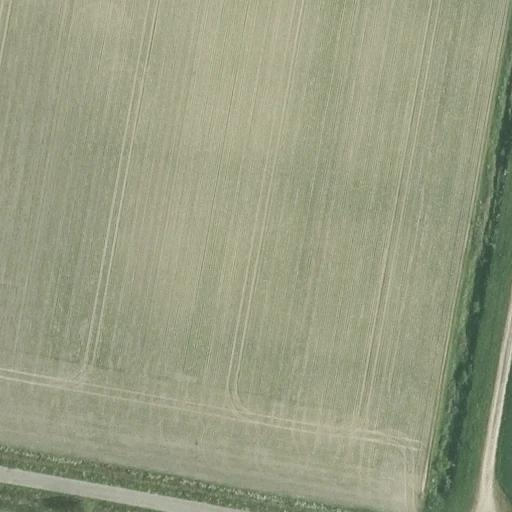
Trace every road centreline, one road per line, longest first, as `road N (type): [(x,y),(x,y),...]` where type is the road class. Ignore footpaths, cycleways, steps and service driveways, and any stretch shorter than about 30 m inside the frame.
road 1 (track): [(473,511),(511,318)]
road 2 (track): [(0,480),(174,511)]
